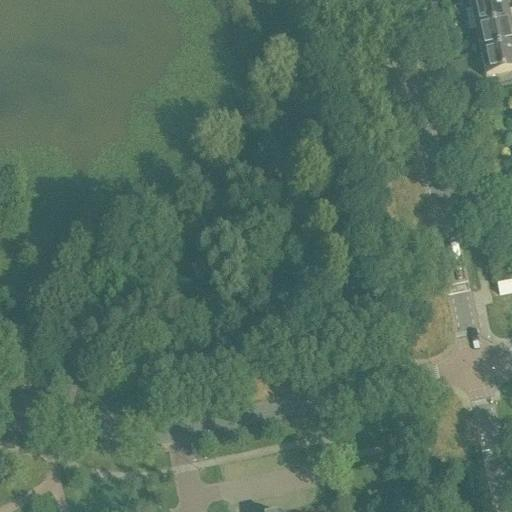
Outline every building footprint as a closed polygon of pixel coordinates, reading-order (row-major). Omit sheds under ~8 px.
[(505,2),(505,0),(468,0),(471,10),(505,2)] [(511,12),(508,13),(505,2),(471,10),(476,33),(511,24),(511,12)] [(511,24),(476,33),(481,56),(511,49),(511,24)] [(511,49),(481,56),(486,80),(511,73),(511,49)] [(511,283),(497,287),(498,289),(499,295),(499,296),(511,293),(511,283)]
